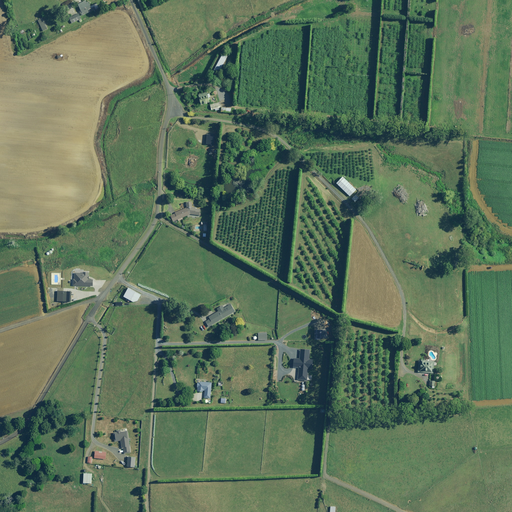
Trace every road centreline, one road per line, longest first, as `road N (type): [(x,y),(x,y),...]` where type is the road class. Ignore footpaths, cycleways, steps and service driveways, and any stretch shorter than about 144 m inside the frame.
road 1 (unclassified): [(131,0),(166,80),(155,213),(86,318)]
road 2 (unknown): [(0,446),(35,411),(86,318),(103,343),(91,439),(110,450)]
